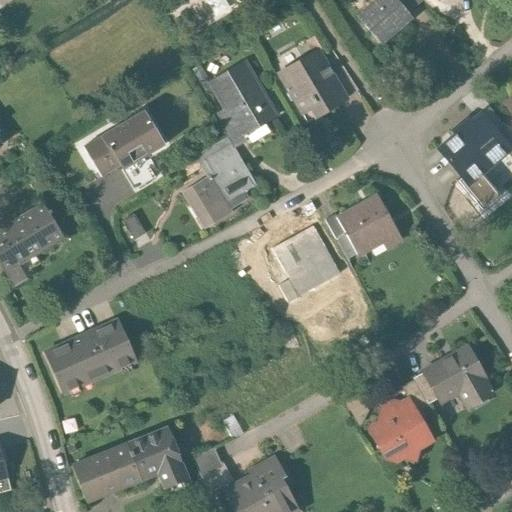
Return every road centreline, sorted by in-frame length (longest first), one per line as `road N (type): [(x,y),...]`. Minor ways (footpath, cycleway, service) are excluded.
road 1 (residential): [(1,342),(187,257),(392,145)]
road 2 (residential): [(479,294),(228,458)]
road 3 (residential): [(1,342),(21,380),(59,511)]
road 4 (residential): [(392,145),(479,294)]
road 5 (residential): [(392,145),(511,44)]
